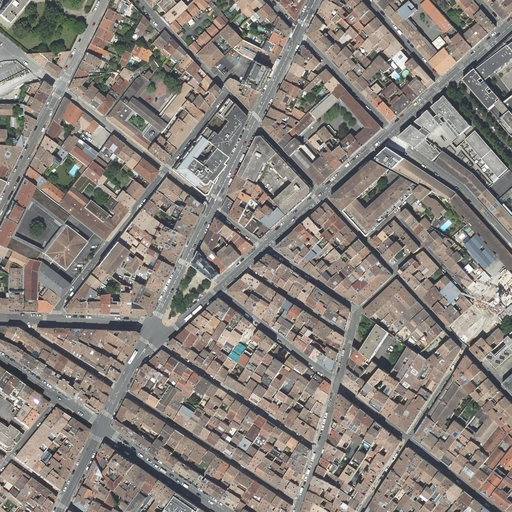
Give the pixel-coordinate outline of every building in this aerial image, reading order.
[(8,0),(0,10),(0,15),(7,22),(25,0),(8,0)] [(128,4),(130,2),(128,0),(111,0),(107,9),(121,15),(122,16),(127,6),(128,4)] [(160,0),(157,3),(166,12),(176,4),(173,0),(171,1),(169,0),(160,0)] [(161,17),(168,25),(173,20),(179,15),(184,10),(186,8),(191,3),(194,1),(194,0),(191,0),(186,5),(181,0),(179,0),(176,4),(166,12),(165,13),(161,17)] [(173,20),(168,25),(175,33),(180,28),(186,22),(186,23),(191,18),(193,15),(193,16),(199,11),(202,9),(203,10),(208,5),(207,4),(203,0),(194,0),(194,1),(196,2),(193,5),(191,3),(186,8),(188,10),(186,12),(184,10),(179,15),(180,17),(175,22),(173,20)] [(237,0),(236,2),(235,2),(242,10),(252,0),(237,0)] [(265,3),(261,0),(252,0),(242,10),(249,17),(253,14),(255,12),(265,3)] [(302,5),(304,0),(278,0),(277,2),(283,8),(294,20),(298,12),(302,5)] [(340,11),(342,8),(337,5),(327,0),(325,0),(321,10),(330,19),(332,20),(333,21),(337,24),(339,21),(344,26),(347,23),(345,20),(339,14),(337,12),(338,12),(335,10),(336,8),(340,11)] [(364,2),(361,0),(351,0),(349,2),(348,3),(346,4),(346,5),(345,5),(344,6),(342,8),(350,15),(352,13),(346,7),(349,4),(355,11),(364,2)] [(381,0),(378,3),(384,11),(394,2),(396,0),(381,0)] [(384,11),(391,18),(400,10),(403,7),(398,1),(399,0),(396,0),(394,2),(384,11)] [(429,0),(426,0),(427,1),(421,6),(437,25),(440,23),(445,18),(431,2),(429,0)] [(474,2),(472,0),(460,0),(458,2),(455,5),(452,7),(454,9),(456,6),(459,4),(465,11),(474,2)] [(504,20),(511,14),(499,0),(498,0),(494,3),(491,0),(490,0),(488,2),(491,6),(504,20)] [(511,0),(499,0),(511,14),(511,13),(511,0)] [(217,9),(210,1),(207,4),(208,5),(209,6),(212,9),(214,11),(217,9)] [(391,18),(430,62),(437,55),(439,54),(426,40),(417,29),(413,24),(416,22),(411,16),(418,10),(417,9),(419,7),(415,2),(413,4),(410,1),(403,7),(400,10),(391,18)] [(371,10),(364,2),(355,11),(354,11),(352,13),(350,15),(342,8),(340,11),(338,12),(337,12),(339,14),(345,20),(347,23),(352,27),(359,21),(361,19),(371,10)] [(482,11),(474,2),(465,11),(471,17),(465,22),(467,23),(472,19),(474,17),(482,11)] [(272,11),(265,3),(255,12),(253,14),(260,22),(262,20),(265,17),(272,11)] [(121,15),(107,9),(103,17),(112,22),(114,22),(117,24),(118,22),(119,20),(119,19),(121,15)] [(222,15),(217,9),(214,11),(218,16),(220,17),(222,15)] [(248,18),(249,17),(242,10),(241,11),(248,19),(248,18)] [(321,10),(318,16),(326,25),(328,27),(331,30),(332,30),(337,25),(337,24),(333,21),(332,20),(330,19),(321,10)] [(378,18),(371,10),(361,19),(359,21),(352,27),(359,35),(363,31),(364,30),(366,29),(368,27),(378,18)] [(277,16),(272,11),(265,17),(270,23),(272,21),(274,22),(269,31),(270,31),(272,31),(285,38),(290,30),(289,29),(277,16)] [(496,27),(482,11),(474,17),(475,19),(477,21),(479,24),(489,34),(496,28),(496,27)] [(149,22),(142,15),(138,23),(136,27),(140,30),(139,32),(137,34),(140,36),(143,32),(149,22)] [(194,42),(188,46),(191,50),(195,54),(198,51),(201,49),(199,47),(204,42),(206,44),(210,41),(211,39),(209,38),(212,35),(214,37),(218,33),(219,32),(217,30),(220,28),(221,30),(227,25),(226,24),(220,17),(218,16),(213,21),(214,22),(212,24),(206,30),(207,30),(204,32),(199,37),(194,42)] [(308,35),(317,44),(325,35),(321,31),(325,26),(326,27),(327,29),(326,31),(328,32),(331,30),(328,27),(326,25),(318,16),(313,26),(308,35)] [(118,25),(117,24),(114,22),(112,22),(103,17),(98,26),(112,33),(114,34),(118,26),(118,25)] [(384,25),(378,18),(368,27),(366,29),(364,30),(368,34),(366,35),(363,31),(359,35),(366,42),(371,37),(375,34),(377,31),(384,25)] [(455,29),(445,18),(440,23),(437,25),(444,33),(446,34),(443,37),(445,39),(449,44),(451,46),(450,47),(448,48),(446,50),(458,62),(465,56),(454,43),(452,40),(448,36),(451,33),(455,29)] [(479,24),(478,25),(472,30),(482,40),(489,34),(479,24)] [(219,32),(218,33),(232,48),(241,39),(227,25),(221,30),(219,32)] [(388,29),(384,25),(377,31),(375,34),(371,37),(366,42),(363,45),(358,50),(354,54),(353,56),(349,60),(340,69),(347,76),(353,70),(354,70),(356,67),(360,64),(360,63),(369,53),(373,49),(379,43),(384,39),(391,33),(388,29)] [(115,39),(117,35),(114,34),(112,33),(98,26),(94,35),(105,41),(110,43),(113,44),(114,40),(115,39)] [(352,27),(347,32),(348,33),(352,37),(354,39),(359,35),(352,27)] [(459,30),(458,31),(460,34),(462,36),(473,49),(482,40),(472,30),(471,28),(464,35),(462,32),(459,30)] [(458,31),(455,29),(451,33),(448,36),(452,40),(454,43),(465,56),(473,49),(462,36),(460,34),(458,31)] [(164,30),(160,34),(154,41),(152,43),(154,44),(155,42),(160,47),(159,49),(160,50),(161,50),(162,49),(162,48),(171,38),(164,30)] [(317,44),(326,54),(333,47),(335,45),(337,43),(338,42),(341,39),(337,36),(332,30),(331,30),(328,32),(336,41),(336,42),(335,41),(333,43),(327,37),(329,35),(327,33),(325,35),(317,44)] [(337,36),(341,39),(343,37),(346,34),(342,30),(337,36)] [(281,47),(285,38),(272,31),(270,31),(269,33),(271,33),(270,34),(269,35),(269,37),(268,38),(268,39),(267,38),(265,40),(267,41),(281,47)] [(398,40),(391,33),(384,39),(379,43),(373,49),(380,55),(382,54),(376,48),(381,44),(386,50),(398,40)] [(94,35),(90,43),(101,49),(104,42),(105,41),(94,35)] [(366,42),(359,35),(354,39),(351,43),(347,47),(344,51),(342,52),(333,61),(340,69),(349,60),(353,56),(354,54),(358,50),(363,45),(366,42)] [(178,45),(171,38),(162,48),(162,49),(161,50),(164,53),(166,51),(167,52),(166,54),(168,55),(167,57),(168,58),(170,56),(171,55),(178,45)] [(244,41),(241,39),(232,48),(242,55),(252,60),(259,63),(270,69),(276,57),(265,51),(260,49),(253,45),(244,41)] [(265,40),(263,39),(263,41),(264,41),(261,48),(260,49),(265,51),(276,57),(281,47),(267,41),(265,40)] [(347,48),(345,46),(342,49),(338,44),(342,41),(341,39),(338,42),(337,43),(335,45),(333,47),(326,54),(333,61),(342,52),(344,51),(347,48)] [(404,48),(398,40),(386,50),(385,50),(382,54),(384,56),(387,53),(392,58),(404,48)] [(200,59),(209,69),(214,65),(218,60),(223,55),(210,41),(206,44),(201,49),(198,51),(195,54),(200,59)] [(495,55),(507,44),(506,42),(481,65),(490,77),(504,66),(495,55)] [(90,43),(85,52),(99,59),(101,60),(102,59),(103,56),(106,51),(101,49),(90,43)] [(122,57),(118,64),(125,68),(132,54),(147,62),(152,53),(148,48),(146,49),(135,44),(130,53),(125,50),(122,57)] [(511,46),(511,48),(510,47),(507,44),(495,55),(504,66),(511,59),(511,97),(505,103),(511,111),(511,46)] [(185,53),(178,45),(171,55),(178,61),(185,53)] [(303,46),(299,54),(310,62),(315,56),(305,45),(303,46)] [(389,61),(387,63),(391,67),(394,69),(395,69),(396,70),(399,75),(408,67),(406,65),(414,58),(404,48),(392,58),(389,61)] [(443,75),(458,62),(446,50),(445,48),(439,54),(437,55),(430,62),(442,76),(443,76),(443,75)] [(380,55),(373,49),(369,53),(360,63),(360,64),(356,67),(354,70),(353,70),(347,76),(351,80),(354,84),(360,78),(367,71),(381,56),(380,55)] [(66,60),(70,51),(62,52),(60,57),(57,55),(56,56),(55,59),(58,61),(56,65),(61,69),(66,60)] [(51,62),(52,52),(38,53),(27,54),(26,54),(35,61),(43,67),(47,60),(51,62)] [(85,52),(81,60),(92,66),(96,68),(98,69),(99,67),(102,60),(101,60),(99,59),(85,52)] [(193,60),(185,53),(178,61),(177,63),(171,70),(170,72),(178,78),(185,70),(193,60)] [(310,62),(299,54),(295,62),(305,68),(307,65),(309,63),(310,62)] [(382,54),(380,55),(381,56),(387,63),(389,61),(384,56),(382,54)] [(315,56),(310,62),(309,63),(307,65),(305,68),(310,71),(311,69),(313,71),(321,63),(315,56)] [(360,78),(354,84),(363,92),(369,86),(373,83),(370,80),(381,68),(386,72),(389,69),(391,67),(387,63),(381,56),(367,71),(360,78)] [(163,64),(155,57),(154,58),(153,59),(157,65),(158,67),(160,65),(161,66),(163,64)] [(421,66),(414,58),(406,65),(408,67),(413,73),(415,70),(421,66)] [(157,65),(153,59),(148,62),(151,67),(151,68),(154,72),(158,67),(157,65)] [(56,78),(61,69),(56,65),(52,63),(51,62),(47,60),(43,67),(56,78)] [(81,60),(78,68),(87,72),(89,74),(93,73),(96,68),(92,66),(81,60)] [(199,68),(193,60),(185,70),(187,72),(188,73),(190,75),(191,76),(192,77),(196,72),(199,68)] [(264,81),(270,69),(259,63),(252,60),(252,61),(251,62),(241,83),(244,85),(258,92),(264,81)] [(305,68),(295,62),(290,71),(301,77),(305,68)] [(327,69),(321,63),(313,71),(312,72),(319,76),(320,76),(327,69)] [(139,72),(139,71),(136,72),(133,72),(125,68),(118,64),(118,65),(115,71),(117,72),(118,70),(121,71),(119,73),(129,82),(135,74),(139,72)] [(163,64),(161,66),(170,72),(171,70),(163,64)] [(481,65),(476,69),(485,80),(490,77),(481,65)] [(432,79),(421,66),(415,70),(413,73),(414,74),(416,77),(417,77),(425,86),(428,89),(435,82),(432,79)] [(78,68),(72,79),(87,77),(89,74),(87,72),(78,68)] [(151,74),(154,72),(151,68),(148,70),(143,75),(142,73),(140,74),(141,76),(142,76),(147,80),(151,74)] [(476,69),(476,68),(464,79),(473,91),(474,92),(490,110),(497,104),(501,100),(491,87),(490,86),(486,81),(476,69)] [(334,77),(327,69),(320,76),(319,76),(312,83),(315,86),(323,79),(327,83),(334,77)] [(312,83),(307,81),(301,77),(290,71),(285,81),(296,86),(304,90),(312,83)] [(196,72),(192,77),(188,81),(194,86),(196,84),(200,81),(202,79),(196,72)] [(319,76),(312,72),(311,75),(309,78),(307,81),(312,83),(319,76)] [(124,88),(129,82),(119,73),(116,77),(117,79),(116,81),(124,88)] [(408,80),(406,82),(409,84),(409,85),(420,96),(428,89),(425,86),(417,77),(416,77),(414,74),(413,76),(415,79),(411,83),(408,80)] [(110,89),(118,96),(124,88),(116,81),(117,79),(116,77),(114,80),(115,81),(111,87),(109,86),(109,85),(108,84),(114,77),(111,75),(104,84),(110,89)] [(214,83),(206,75),(202,79),(200,81),(204,86),(201,89),(196,84),(194,86),(193,88),(194,89),(198,94),(200,96),(202,95),(204,93),(205,92),(206,91),(214,83)] [(68,87),(80,97),(86,89),(81,85),(86,78),(90,80),(89,82),(90,83),(92,81),(95,76),(87,77),(72,79),(68,87)] [(136,78),(126,92),(132,97),(136,100),(149,82),(147,80),(142,76),(141,76),(136,78)] [(223,83),(237,99),(241,92),(237,90),(240,83),(232,79),(229,77),(227,79),(223,83)] [(341,84),(334,77),(327,83),(325,85),(329,89),(326,92),(328,94),(326,95),(327,97),(329,95),(332,93),(332,92),(341,84)] [(43,80),(42,81),(40,85),(37,84),(38,82),(32,83),(31,86),(35,88),(38,89),(49,94),(52,87),(43,80)] [(80,97),(88,103),(97,92),(98,91),(91,85),(94,83),(92,81),(90,83),(86,89),(80,97)] [(305,91),(304,90),(296,86),(285,81),(281,90),(294,96),(299,99),(301,100),(303,95),(306,96),(307,95),(308,92),(305,91)] [(162,111),(157,117),(136,100),(132,97),(126,92),(106,117),(147,150),(152,143),(153,142),(155,139),(158,135),(159,134),(161,132),(167,124),(170,120),(171,118),(178,109),(180,107),(186,100),(186,99),(183,97),(191,87),(186,84),(185,83),(184,83),(177,92),(179,94),(164,113),(162,111)] [(221,90),(214,83),(206,91),(208,93),(209,92),(215,98),(221,91),(221,90)] [(309,92),(315,86),(312,83),(304,90),(305,91),(308,92),(309,92)] [(391,103),(394,106),(391,108),(398,116),(405,109),(413,102),(402,91),(399,89),(393,83),(388,88),(386,89),(384,91),(385,91),(382,93),(391,103)] [(348,92),(341,84),(332,92),(332,93),(329,95),(327,97),(318,105),(316,107),(314,109),(311,112),(313,115),(317,119),(318,120),(339,101),(339,100),(341,98),(348,92)] [(379,96),(382,93),(385,91),(384,91),(378,84),(372,89),(375,91),(368,98),(372,103),(380,97),(379,96)] [(413,102),(420,96),(409,85),(409,84),(403,90),(400,88),(399,89),(402,91),(413,102)] [(253,102),(258,92),(244,85),(241,92),(237,99),(248,111),(249,111),(253,102)] [(369,86),(363,92),(368,98),(375,91),(372,89),(369,86)] [(44,103),(49,94),(38,89),(33,98),(44,103)] [(104,97),(95,109),(103,115),(115,100),(118,96),(110,89),(109,91),(107,94),(106,95),(104,97)] [(294,108),(299,99),(294,96),(281,90),(276,99),(287,104),(289,105),(294,108)] [(208,93),(206,91),(205,92),(204,93),(206,96),(204,97),(202,95),(200,96),(202,99),(209,106),(215,98),(209,92),(208,93)] [(30,96),(23,92),(22,92),(18,104),(22,104),(24,105),(25,106),(32,109),(39,113),(44,103),(33,98),(31,96),(30,96)] [(88,103),(95,109),(104,97),(106,95),(104,94),(103,96),(97,92),(88,103)] [(177,92),(162,111),(164,113),(179,94),(177,92)] [(383,129),(348,92),(341,98),(363,124),(363,125),(366,128),(368,131),(357,140),(363,147),(373,138),(383,129)] [(191,93),(186,99),(186,100),(190,103),(203,114),(209,106),(202,99),(200,96),(198,94),(194,98),(191,93)] [(391,122),(398,116),(391,108),(394,106),(391,103),(382,93),(379,96),(380,97),(385,102),(377,108),(391,122)] [(433,161),(443,151),(427,140),(428,138),(440,128),(448,120),(452,125),(461,136),(470,127),(472,126),(455,107),(445,96),(443,98),(434,106),(424,115),(412,125),(400,137),(416,149),(433,161)] [(58,108),(52,119),(59,124),(61,118),(70,101),(64,97),(63,97),(58,108)] [(372,103),(377,108),(385,102),(380,97),(372,103)] [(227,98),(199,134),(207,140),(211,143),(214,145),(215,147),(217,148),(227,156),(246,117),(244,116),(227,98)] [(363,124),(341,98),(339,100),(339,101),(364,130),(355,138),(357,140),(368,131),(366,128),(363,125),(363,124)] [(300,122),(308,115),(295,108),(292,113),(289,111),(285,109),(287,104),(276,99),(272,108),(283,113),(286,115),(287,115),(290,117),(300,122)] [(316,107),(318,105),(310,99),(306,102),(308,103),(316,107)] [(197,121),(203,114),(190,103),(186,100),(180,107),(183,110),(195,119),(197,121)] [(505,103),(501,100),(497,104),(506,115),(511,111),(505,103)] [(70,101),(61,118),(75,127),(75,126),(82,111),(70,101)] [(11,104),(0,103),(0,113),(11,114),(11,104)] [(316,107),(308,103),(304,112),(308,115),(311,112),(314,109),(316,107)] [(36,120),(39,113),(32,109),(25,106),(24,105),(23,113),(36,120)] [(186,135),(197,121),(195,119),(183,110),(180,107),(178,109),(171,118),(170,120),(167,124),(161,132),(159,134),(158,135),(165,140),(165,141),(166,141),(167,142),(174,148),(176,149),(186,135)] [(289,127),(294,129),(300,122),(290,117),(287,115),(286,115),(283,113),(272,108),(267,117),(278,122),(281,124),(283,124),(285,125),(287,126),(289,127)] [(74,128),(71,133),(73,134),(73,135),(80,126),(85,130),(86,129),(93,119),(82,111),(75,126),(75,127),(74,128)] [(500,121),(511,135),(511,111),(506,115),(500,121)] [(313,115),(311,112),(308,115),(300,122),(294,129),(293,130),(297,134),(296,135),(293,133),(291,135),(289,133),(288,135),(279,143),(285,150),(297,138),(299,137),(307,129),(317,119),(313,115)] [(31,129),(36,120),(23,113),(23,114),(23,125),(31,129)] [(263,126),(271,135),(281,127),(283,124),(281,124),(278,122),(267,117),(263,126)] [(321,117),(318,120),(325,127),(326,128),(329,125),(321,117)] [(52,119),(44,135),(56,144),(60,147),(68,152),(76,141),(78,139),(73,135),(73,134),(71,133),(70,133),(69,135),(63,143),(56,138),(64,128),(59,124),(52,119)] [(98,124),(93,119),(86,129),(88,130),(91,133),(95,128),(98,124)] [(317,133),(325,127),(318,120),(317,119),(307,129),(299,137),(297,138),(285,150),(291,157),(300,149),(301,147),(304,145),(309,141),(317,133)] [(271,135),(279,143),(288,135),(289,133),(293,130),(294,129),(289,127),(287,126),(285,125),(283,124),(281,127),(271,135)] [(23,146),(27,137),(31,129),(23,125),(23,127),(20,134),(17,140),(13,140),(12,145),(23,146)] [(352,157),(363,147),(357,140),(355,138),(352,134),(345,140),(340,134),(339,135),(336,132),(335,132),(329,125),(326,128),(333,135),(334,137),(335,138),(339,143),(340,144),(342,146),(352,157)] [(328,139),(333,135),(326,128),(325,127),(317,133),(325,142),(328,139)] [(507,170),(509,169),(476,131),(475,132),(507,170)] [(467,139),(500,177),(507,170),(475,132),(467,139)] [(339,169),(344,164),(334,152),(332,150),(327,145),(325,142),(317,133),(309,141),(314,147),(317,150),(320,154),(321,154),(323,157),(325,159),(336,171),(339,169)] [(207,140),(199,134),(194,140),(186,150),(172,169),(180,176),(186,181),(205,196),(207,195),(213,183),(209,180),(214,175),(213,174),(220,165),(227,156),(217,148),(215,147),(211,151),(207,157),(202,154),(206,149),(211,143),(207,140)] [(44,135),(39,145),(49,153),(56,144),(44,135)] [(124,144),(112,135),(105,143),(104,145),(104,146),(101,150),(112,159),(115,155),(116,155),(124,144)] [(170,156),(176,149),(174,148),(167,142),(164,145),(162,144),(165,140),(158,135),(155,139),(153,142),(155,143),(162,149),(170,156)] [(272,159),(277,151),(269,142),(263,136),(258,137),(239,175),(249,181),(250,178),(257,182),(266,163),(268,164),(272,160),(272,159)] [(500,177),(467,139),(466,140),(499,178),(500,177)] [(76,141),(68,152),(84,164),(87,167),(82,173),(88,177),(90,178),(94,182),(96,180),(101,173),(104,170),(92,161),(96,156),(98,153),(83,142),(81,145),(76,141)] [(155,143),(153,142),(152,143),(147,150),(155,157),(162,149),(155,143)] [(344,164),(352,157),(342,146),(340,144),(339,143),(337,145),(340,147),(337,150),(334,147),(330,142),(327,145),(332,150),(334,152),(344,164)] [(0,162),(11,169),(17,157),(23,146),(12,145),(5,145),(0,144),(0,162)] [(134,152),(124,144),(116,155),(125,163),(134,152)] [(39,145),(34,156),(43,163),(47,166),(48,167),(49,167),(53,161),(58,165),(61,162),(60,161),(49,153),(39,145)] [(447,200),(449,203),(457,193),(455,191),(388,147),(375,159),(421,185),(428,189),(433,192),(447,200)] [(165,163),(170,156),(162,149),(155,157),(164,163),(165,163)] [(328,179),(336,171),(323,157),(315,165),(305,155),(300,149),(291,157),(297,163),(319,186),(320,186),(328,179)] [(312,188),(277,151),(272,159),(278,165),(275,168),(286,179),(289,177),(294,183),(274,201),(275,202),(277,204),(280,208),(287,215),(312,192),(312,188)] [(141,157),(134,152),(125,163),(123,165),(120,169),(127,175),(130,170),(141,157)] [(464,184),(478,199),(478,198),(488,189),(487,188),(474,174),(444,152),(436,163),(464,184)] [(34,156),(29,167),(39,175),(41,176),(48,167),(47,166),(43,163),(34,156)] [(108,165),(96,156),(92,161),(104,170),(105,168),(107,166),(108,165)] [(209,180),(213,183),(214,181),(221,167),(227,156),(220,165),(213,174),(214,175),(209,180)] [(133,180),(145,189),(158,171),(141,157),(130,170),(127,175),(133,180)] [(352,180),(333,197),(331,198),(331,199),(343,212),(347,209),(369,233),(379,224),(376,221),(400,199),(403,202),(413,192),(419,187),(373,161),(352,180)] [(0,178),(5,181),(11,169),(0,162),(0,178)] [(78,172),(81,174),(82,173),(87,167),(84,164),(78,172)] [(39,189),(58,204),(65,195),(46,180),(41,176),(39,175),(29,167),(23,177),(35,186),(39,189)] [(82,173),(66,193),(102,222),(106,217),(107,216),(77,191),(88,177),(82,173)] [(101,173),(96,180),(98,181),(101,184),(106,178),(101,173)] [(239,175),(234,184),(229,194),(238,201),(243,192),(249,181),(239,175)] [(15,252),(28,258),(36,260),(42,253),(10,237),(16,224),(25,207),(30,197),(64,223),(71,214),(35,186),(23,177),(12,200),(3,217),(3,218),(0,224),(0,244),(5,247),(7,248),(9,249),(15,252)] [(162,195),(164,197),(174,184),(166,177),(156,190),(162,195)] [(124,192),(135,201),(145,189),(133,180),(124,192)] [(98,181),(96,184),(111,196),(115,198),(117,196),(101,184),(98,181)] [(259,186),(249,181),(243,192),(238,201),(237,204),(230,216),(240,223),(247,209),(250,203),(253,197),(259,186)] [(177,197),(182,190),(174,184),(164,197),(172,203),(177,197)] [(263,190),(259,185),(259,186),(253,197),(250,203),(247,209),(240,223),(245,227),(252,218),(255,215),(262,206),(264,203),(265,203),(270,197),(263,190)] [(428,189),(421,185),(419,187),(413,192),(418,198),(419,198),(422,201),(436,216),(431,226),(434,228),(445,218),(443,216),(443,215),(441,213),(446,209),(437,200),(431,199),(428,196),(433,192),(428,189)] [(511,186),(497,200),(501,205),(511,195),(511,186)] [(118,201),(129,209),(135,201),(124,192),(122,190),(120,189),(119,190),(120,192),(117,196),(115,198),(118,201)] [(488,189),(478,198),(511,236),(511,216),(502,206),(501,205),(497,200),(488,189)] [(173,208),(174,204),(172,203),(164,197),(162,195),(156,190),(148,199),(154,204),(158,207),(164,212),(166,214),(169,215),(173,208)] [(172,203),(174,204),(179,206),(181,208),(182,208),(197,216),(202,206),(202,205),(188,194),(182,190),(177,197),(172,203)] [(58,204),(59,205),(71,214),(104,241),(113,230),(106,225),(102,222),(66,193),(65,195),(58,204)] [(457,193),(449,203),(453,206),(471,227),(478,235),(497,256),(499,258),(508,249),(481,219),(457,193)] [(111,211),(118,201),(115,198),(111,196),(104,205),(111,211)] [(10,237),(42,253),(44,254),(66,226),(64,223),(30,197),(10,237)] [(222,209),(230,216),(237,204),(228,197),(222,209)] [(263,221),(273,209),(277,204),(275,202),(274,201),(270,197),(265,203),(264,203),(265,205),(266,204),(268,205),(265,208),(262,206),(255,215),(263,221)] [(148,199),(141,209),(151,217),(158,207),(154,204),(148,199)] [(121,219),(129,209),(118,201),(111,211),(121,219)] [(327,222),(335,212),(327,203),(326,203),(322,207),(327,213),(323,217),(327,222)] [(191,227),(197,216),(182,208),(181,208),(179,206),(174,204),(173,208),(169,215),(176,219),(191,227)] [(511,212),(504,204),(502,206),(504,208),(511,216),(511,212)] [(327,213),(322,207),(317,211),(323,217),(327,213)] [(273,229),(287,215),(280,208),(276,212),(273,209),(263,221),(273,229)] [(134,217),(131,221),(142,230),(152,237),(153,234),(155,230),(157,226),(159,222),(157,221),(152,217),(151,217),(141,209),(138,213),(134,217)] [(413,215),(407,209),(400,214),(400,215),(406,221),(413,215)] [(324,225),(327,222),(323,217),(317,211),(310,217),(315,223),(318,226),(321,229),(323,227),(324,225)] [(340,218),(335,212),(327,222),(324,225),(327,227),(325,229),(326,231),(328,229),(340,218)] [(421,223),(413,215),(406,221),(414,230),(421,223)] [(106,225),(113,230),(116,226),(117,224),(111,220),(111,218),(109,218),(106,217),(102,222),(106,225)] [(315,223),(310,217),(303,224),(311,233),(314,237),(315,236),(317,234),(319,231),(321,229),(318,226),(315,223)] [(219,233),(226,225),(218,218),(217,218),(212,228),(219,233)] [(252,218),(245,227),(253,234),(260,225),(252,218)] [(324,237),(329,242),(347,225),(340,218),(328,229),(326,231),(322,235),(324,237)] [(189,232),(191,227),(176,219),(171,229),(186,237),(189,232)] [(395,232),(401,226),(395,220),(394,220),(389,225),(384,231),(389,237),(395,231),(395,232)] [(166,277),(172,266),(156,258),(144,253),(147,247),(148,244),(150,241),(151,238),(152,237),(142,230),(131,221),(116,241),(128,250),(133,255),(141,261),(139,264),(166,277)] [(163,247),(178,254),(182,246),(186,237),(171,229),(163,225),(159,222),(157,226),(155,230),(153,234),(152,237),(151,238),(150,241),(155,243),(163,247)] [(261,223),(255,231),(262,237),(269,229),(261,223)] [(419,235),(426,229),(421,223),(414,230),(419,235)] [(311,233),(303,224),(295,230),(299,234),(304,239),(308,244),(310,242),(313,239),(314,237),(311,233)] [(228,239),(234,231),(226,225),(219,233),(223,235),(228,239)] [(345,241),(354,232),(347,225),(329,242),(330,243),(331,244),(336,249),(338,247),(333,242),(338,238),(339,237),(341,241),(340,242),(341,244),(345,241)] [(66,226),(44,254),(65,270),(87,242),(66,226)] [(401,238),(406,233),(401,226),(395,232),(401,238)] [(435,231),(436,230),(434,228),(431,226),(428,231),(426,229),(419,235),(424,241),(431,235),(435,231)] [(212,228),(205,241),(212,249),(213,250),(220,244),(218,244),(222,236),(223,235),(219,233),(212,228)] [(307,246),(308,244),(304,239),(299,234),(295,230),(288,237),(292,241),(295,245),(297,243),(299,244),(300,245),(298,247),(299,249),(302,252),(307,246)] [(231,245),(242,256),(253,246),(241,236),(234,231),(228,239),(226,241),(229,244),(230,243),(231,245)] [(377,248),(383,255),(395,244),(390,238),(392,236),(397,242),(397,241),(401,238),(395,232),(395,231),(389,237),(383,242),(377,248)] [(383,242),(389,237),(384,231),(378,236),(383,242)] [(440,236),(435,231),(431,235),(424,241),(429,246),(440,236)] [(351,248),(360,239),(354,232),(345,241),(351,248)] [(401,238),(407,244),(412,239),(406,233),(401,238)] [(370,241),(377,248),(383,242),(378,236),(377,235),(370,241)] [(497,256),(478,235),(466,246),(485,267),(497,256)] [(302,252),(294,261),(299,265),(317,245),(320,241),(315,236),(314,237),(313,239),(310,242),(313,246),(310,249),(307,246),(302,252)] [(447,240),(448,239),(446,238),(445,238),(444,240),(441,236),(440,236),(429,246),(434,252),(447,240)] [(294,261),(302,252),(299,249),(298,247),(296,245),(295,245),(292,241),(288,237),(276,248),(276,249),(294,261)] [(404,248),(407,245),(407,244),(401,238),(397,241),(397,242),(395,244),(383,255),(389,262),(404,248)] [(367,246),(360,239),(351,248),(343,255),(342,256),(336,249),(331,244),(330,243),(323,250),(314,260),(305,269),(311,273),(317,277),(324,281),(327,284),(339,273),(341,270),(349,263),(352,260),(367,246)] [(407,244),(407,245),(414,253),(420,248),(412,239),(407,244)] [(450,248),(453,246),(450,243),(447,240),(434,252),(440,258),(450,248)] [(137,263),(139,264),(141,261),(133,255),(131,258),(125,254),(128,250),(116,241),(97,266),(107,273),(109,275),(122,258),(125,261),(121,267),(131,273),(137,263)] [(218,256),(217,255),(213,250),(212,249),(205,241),(200,251),(210,263),(221,275),(229,268),(218,256)] [(0,244),(0,256),(2,257),(4,258),(8,260),(10,261),(12,262),(22,267),(28,258),(15,252),(9,249),(7,248),(5,247),(0,244)] [(235,262),(242,256),(231,245),(228,248),(227,246),(224,248),(223,249),(235,262)] [(299,265),(305,269),(314,260),(323,250),(317,245),(299,265)] [(373,254),(367,246),(352,260),(349,263),(353,268),(355,270),(362,264),(366,260),(373,254)] [(156,258),(172,266),(178,254),(163,247),(159,254),(147,247),(144,253),(156,258)] [(456,253),(454,251),(450,248),(440,258),(445,263),(456,253)] [(218,256),(229,268),(235,262),(223,249),(217,255),(218,256)] [(511,254),(508,249),(499,258),(507,267),(511,262),(511,254)] [(210,263),(200,251),(194,265),(214,281),(221,275),(210,263)] [(428,279),(439,268),(432,260),(424,252),(423,251),(420,253),(414,258),(410,261),(413,265),(414,264),(417,268),(418,269),(421,271),(425,276),(428,279)] [(458,263),(463,258),(463,257),(458,251),(456,253),(445,263),(451,269),(458,263)] [(270,268),(269,269),(273,271),(275,268),(277,269),(274,272),(276,274),(283,264),(276,259),(269,254),(268,255),(261,261),(270,268)] [(377,258),(373,254),(366,260),(362,264),(355,270),(362,278),(363,276),(367,273),(362,268),(364,266),(368,270),(366,271),(368,272),(369,271),(380,261),(377,258)] [(22,299),(22,311),(36,311),(36,300),(37,299),(37,294),(37,280),(38,272),(41,261),(40,261),(36,260),(28,258),(22,267),(22,294),(22,299)] [(8,260),(2,271),(8,274),(8,268),(12,262),(10,261),(8,260)] [(45,300),(53,306),(60,298),(70,284),(41,261),(38,272),(37,280),(37,294),(38,294),(42,298),(44,299),(45,300)] [(265,275),(269,269),(270,268),(261,261),(254,268),(265,275)] [(367,273),(363,276),(370,283),(374,280),(386,268),(380,261),(369,271),(368,272),(367,273)] [(8,298),(8,311),(22,311),(22,299),(22,294),(22,267),(12,262),(8,268),(8,274),(8,277),(8,292),(8,293),(8,298)] [(166,277),(139,264),(137,263),(131,273),(129,277),(123,276),(121,284),(131,287),(133,281),(158,293),(166,277)] [(353,268),(349,263),(341,270),(339,273),(327,284),(335,289),(345,280),(348,278),(355,270),(353,268)] [(451,269),(456,275),(463,269),(458,263),(451,269)] [(283,264),(276,274),(282,278),(289,268),(283,264)] [(402,275),(409,283),(415,276),(419,273),(421,271),(418,269),(417,268),(414,264),(413,265),(402,275)] [(107,273),(97,266),(90,274),(100,282),(103,284),(104,285),(106,284),(102,280),(107,273)] [(469,269),(466,266),(463,269),(456,275),(462,281),(469,275),(466,272),(469,269)] [(289,268),(282,278),(283,279),(284,277),(287,279),(286,280),(288,282),(290,278),(295,272),(289,268)] [(386,268),(374,280),(380,287),(385,283),(393,275),(386,268)] [(273,271),(269,269),(265,275),(272,280),(276,274),(274,272),(273,271)] [(362,278),(355,270),(348,278),(345,280),(335,289),(344,295),(359,280),(362,278)] [(409,283),(415,290),(422,284),(424,282),(422,279),(425,276),(421,271),(419,273),(415,276),(409,283)] [(295,272),(290,278),(297,283),(301,276),(295,272)] [(257,289),(262,282),(248,273),(242,279),(252,285),(257,289)] [(100,282),(90,274),(83,283),(93,290),(99,294),(99,295),(98,300),(98,314),(108,314),(108,297),(109,294),(109,289),(106,287),(100,291),(95,287),(98,284),(101,286),(103,284),(100,282)] [(282,278),(276,274),(272,280),(278,284),(282,278)] [(428,303),(433,309),(445,297),(440,292),(440,291),(442,290),(451,281),(446,275),(437,284),(435,286),(422,297),(428,303)] [(462,281),(467,287),(474,281),(472,278),(469,275),(462,281)] [(297,283),(290,292),(299,298),(303,291),(305,288),(310,282),(301,276),(297,283)] [(363,276),(362,278),(359,280),(344,295),(352,300),(361,292),(367,286),(370,283),(363,276)] [(283,279),(282,278),(278,284),(284,288),(288,282),(286,280),(283,279)] [(288,282),(284,288),(290,292),(297,283),(290,278),(288,282)] [(254,294),(257,289),(252,285),(242,279),(228,292),(246,306),(252,297),(254,294)] [(415,290),(422,297),(435,286),(428,279),(424,282),(422,284),(415,290)] [(363,311),(363,313),(370,318),(378,324),(379,324),(387,330),(389,328),(418,302),(411,294),(404,287),(398,280),(397,280),(363,311)] [(374,280),(370,283),(367,286),(374,293),(377,290),(380,287),(374,280)] [(131,287),(129,292),(129,315),(147,316),(150,310),(158,293),(133,281),(131,287)] [(433,309),(440,316),(449,307),(452,305),(453,306),(457,302),(455,299),(459,296),(462,293),(457,287),(451,281),(442,290),(440,291),(440,292),(445,297),(433,309)] [(265,296),(270,288),(262,282),(257,289),(254,294),(252,297),(246,306),(254,312),(262,300),(265,296)] [(303,291),(299,298),(307,304),(312,297),(318,287),(310,282),(305,288),(303,291)] [(93,290),(83,283),(63,308),(65,312),(85,313),(86,300),(94,297),(99,294),(93,290)] [(118,314),(129,315),(129,292),(131,287),(121,284),(119,284),(119,301),(118,314)] [(374,293),(367,286),(361,292),(367,299),(374,293)] [(318,287),(312,297),(320,302),(321,301),(317,299),(318,297),(321,300),(326,293),(318,287)] [(274,301),(279,293),(270,288),(265,296),(274,301)] [(0,310),(8,311),(8,298),(8,293),(8,292),(6,292),(6,298),(2,297),(1,297),(0,297),(0,310)] [(361,292),(352,300),(359,305),(360,305),(360,306),(360,305),(361,305),(367,299),(361,292)] [(283,305),(287,299),(279,293),(274,301),(262,319),(270,325),(277,314),(282,307),(283,305)] [(321,300),(321,301),(329,307),(335,299),(326,293),(321,300)] [(449,327),(473,305),(462,293),(459,296),(461,298),(457,302),(453,306),(452,305),(449,307),(440,316),(449,327)] [(36,300),(36,311),(49,312),(53,306),(45,300),(44,299),(42,298),(38,294),(37,294),(37,299),(36,300)] [(85,313),(98,314),(98,300),(99,295),(99,294),(94,297),(93,300),(86,300),(85,313)] [(254,312),(262,319),(274,301),(265,296),(262,300),(254,312)] [(118,314),(119,301),(110,300),(111,297),(108,297),(108,314),(118,314)] [(320,302),(312,297),(307,304),(315,309),(320,302)] [(204,330),(207,332),(213,336),(220,327),(223,322),(224,320),(225,319),(232,307),(220,298),(209,309),(207,310),(214,316),(211,321),(207,327),(205,329),(204,330)] [(288,316),(296,305),(287,299),(283,305),(282,307),(277,314),(282,317),(286,319),(288,316)] [(335,299),(329,307),(335,311),(337,313),(340,309),(339,309),(342,303),(335,299)] [(321,301),(320,302),(315,309),(324,315),(329,307),(321,301)] [(425,309),(418,302),(389,328),(387,330),(389,332),(395,336),(397,334),(398,334),(425,309)] [(342,311),(341,315),(342,316),(349,320),(351,312),(350,309),(342,303),(339,309),(340,309),(342,311)] [(299,318),(304,310),(296,305),(288,316),(286,319),(285,320),(294,326),(295,324),(298,319),(299,318)] [(218,342),(219,341),(229,326),(231,323),(238,312),(232,307),(225,319),(230,322),(228,325),(223,322),(220,327),(213,336),(212,338),(218,342)] [(329,307),(324,315),(337,324),(342,316),(341,315),(337,313),(335,311),(329,307)] [(431,316),(425,309),(398,334),(397,334),(395,336),(400,340),(403,342),(406,340),(419,328),(431,316)] [(207,310),(202,315),(211,321),(214,316),(207,310)] [(306,322),(308,323),(313,316),(304,310),(299,318),(298,319),(295,324),(302,328),(306,322)] [(219,341),(225,345),(230,338),(234,331),(235,330),(237,328),(244,317),(238,312),(231,323),(229,326),(219,341)] [(270,325),(274,328),(282,317),(277,314),(270,325)] [(202,315),(196,320),(207,327),(211,321),(202,315)] [(313,331),(320,321),(313,316),(308,323),(306,327),(313,331)] [(342,316),(337,324),(341,326),(346,329),(349,320),(342,316)] [(438,323),(431,316),(419,328),(406,340),(403,342),(409,347),(411,348),(426,335),(429,332),(431,330),(438,323)] [(221,351),(229,356),(236,346),(238,343),(243,336),(245,333),(253,324),(244,317),(237,328),(235,330),(234,331),(230,338),(225,345),(221,351)] [(278,331),(285,320),(286,319),(282,317),(274,328),(278,331)] [(196,320),(192,324),(201,329),(201,330),(204,331),(204,330),(205,329),(207,327),(196,320)] [(278,331),(286,338),(291,330),(292,329),(293,327),(294,326),(285,320),(278,331)] [(313,333),(319,337),(327,325),(320,321),(313,331),(313,333)] [(445,330),(438,323),(431,330),(429,332),(428,333),(428,334),(429,334),(429,335),(430,335),(428,337),(426,335),(411,348),(419,354),(433,342),(445,330)] [(209,343),(212,338),(213,336),(207,332),(204,337),(201,335),(204,331),(201,330),(201,329),(192,324),(187,328),(197,335),(199,336),(200,337),(209,343)] [(235,360),(238,362),(244,353),(245,351),(246,350),(247,349),(252,341),(261,330),(253,324),(245,333),(243,336),(238,343),(236,346),(229,356),(235,360)] [(360,352),(371,360),(373,357),(389,332),(387,330),(379,324),(378,324),(364,346),(363,347),(361,350),(360,352)] [(319,337),(326,341),(329,337),(333,330),(327,325),(319,337)] [(10,340),(17,326),(7,326),(2,340),(6,341),(7,338),(9,339),(7,342),(8,343),(10,340)] [(18,339),(23,331),(17,326),(10,340),(8,343),(10,343),(11,340),(15,343),(18,339)] [(52,335),(53,327),(37,327),(36,330),(51,340),(52,335)] [(70,328),(53,327),(52,335),(56,336),(56,338),(57,338),(58,336),(64,338),(65,338),(70,328)] [(311,344),(314,340),(310,337),(312,334),(313,333),(313,331),(306,327),(302,332),(300,335),(299,336),(294,344),(304,352),(310,344),(311,344)] [(82,329),(70,328),(65,338),(70,341),(71,338),(76,341),(76,340),(77,337),(82,329)] [(201,355),(205,349),(209,343),(200,337),(199,336),(197,335),(187,328),(176,339),(184,344),(191,349),(193,350),(201,355)] [(476,355),(481,361),(486,357),(494,349),(491,346),(495,342),(498,346),(508,337),(499,328),(486,341),(488,343),(484,348),(486,350),(484,352),(482,350),(476,355)] [(86,345),(87,343),(88,341),(94,329),(82,329),(77,337),(76,340),(76,341),(74,343),(70,352),(79,358),(86,345)] [(106,329),(94,329),(88,341),(87,343),(89,344),(90,342),(95,345),(99,338),(102,340),(107,331),(106,330),(106,329)] [(125,330),(106,329),(106,330),(107,331),(124,342),(132,347),(139,333),(134,330),(125,330)] [(238,362),(246,368),(250,363),(251,360),(252,359),(254,356),(259,349),(260,348),(261,346),(268,336),(261,330),(252,341),(247,349),(246,350),(245,351),(244,353),(238,362)] [(286,338),(294,344),(299,336),(291,330),(286,338)] [(329,337),(342,345),(344,337),(333,330),(329,337)] [(18,348),(22,350),(23,348),(31,336),(23,331),(18,339),(15,343),(14,345),(18,348)] [(124,342),(107,331),(102,340),(105,342),(107,340),(117,346),(116,349),(119,351),(127,356),(132,347),(124,342)] [(494,349),(486,357),(497,368),(511,354),(511,332),(508,337),(498,346),(494,349)] [(56,336),(52,335),(51,340),(60,346),(62,341),(57,338),(56,338),(56,336)] [(22,350),(23,350),(25,352),(29,354),(32,350),(38,340),(31,336),(23,348),(22,350)] [(255,373),(256,372),(258,368),(260,366),(262,363),(264,360),(267,355),(268,353),(269,352),(277,342),(268,336),(261,346),(260,348),(259,349),(254,356),(252,359),(251,360),(257,364),(255,366),(250,363),(246,368),(247,368),(255,373)] [(324,344),(339,353),(342,345),(329,337),(326,341),(324,344)] [(470,349),(476,355),(482,350),(479,347),(480,346),(483,349),(484,348),(488,343),(486,341),(483,337),(470,349)] [(0,348),(16,360),(23,350),(22,350),(18,348),(14,345),(10,343),(8,343),(7,342),(6,341),(2,340),(0,338),(0,348)] [(62,341),(60,346),(70,352),(74,343),(70,341),(65,338),(64,338),(62,341)] [(93,349),(86,363),(94,367),(101,353),(102,349),(110,353),(113,347),(105,342),(102,340),(99,338),(95,345),(94,347),(93,349)] [(428,360),(428,361),(436,366),(459,345),(455,342),(452,338),(438,350),(434,354),(428,360)] [(179,352),(184,344),(176,339),(169,344),(169,345),(179,352)] [(34,358),(36,359),(36,357),(39,354),(44,344),(38,340),(32,350),(29,354),(34,358)] [(323,353),(324,353),(325,350),(326,349),(324,347),(323,347),(322,346),(316,342),(315,341),(314,340),(311,344),(313,345),(317,348),(311,357),(317,362),(319,359),(323,353)] [(217,356),(221,351),(225,345),(219,341),(218,342),(217,344),(212,351),(211,353),(207,360),(202,367),(208,371),(215,360),(217,356)] [(209,349),(212,351),(217,344),(214,341),(209,349)] [(269,352),(268,353),(275,357),(283,347),(277,342),(269,352)] [(86,345),(79,358),(86,363),(93,349),(88,346),(89,344),(87,343),(86,345)] [(42,363),(43,364),(44,363),(51,349),(44,344),(39,354),(36,357),(36,359),(37,360),(42,363)] [(179,352),(188,358),(193,350),(191,349),(184,344),(179,352)] [(304,352),(311,357),(317,348),(313,345),(311,344),(310,344),(304,352)] [(325,350),(324,353),(327,355),(337,362),(339,353),(324,344),(322,346),(323,347),(324,347),(326,349),(325,350)] [(459,345),(436,366),(446,374),(452,365),(457,356),(462,349),(459,345)] [(123,365),(127,356),(119,351),(116,349),(113,347),(110,353),(109,356),(111,357),(113,354),(114,355),(112,358),(113,359),(114,359),(115,360),(123,365)] [(366,368),(367,369),(369,367),(373,361),(371,360),(360,352),(354,347),(351,357),(358,363),(360,364),(366,368)] [(395,368),(391,374),(390,376),(386,381),(385,383),(383,386),(382,388),(381,390),(371,405),(381,413),(400,383),(402,381),(419,354),(411,348),(409,347),(395,368)] [(51,349),(44,363),(51,368),(52,367),(59,353),(51,349)] [(101,353),(94,367),(101,372),(108,357),(109,356),(110,353),(102,349),(101,353)] [(200,356),(207,360),(211,353),(205,349),(201,355),(200,356)] [(277,358),(277,359),(283,363),(290,354),(284,349),(277,358)] [(16,360),(31,370),(37,360),(36,359),(34,358),(29,354),(25,352),(23,350),(16,360)] [(162,350),(156,356),(163,361),(162,362),(167,366),(173,357),(163,350),(162,350)] [(188,358),(196,363),(200,356),(201,355),(193,350),(188,358)] [(229,356),(221,351),(217,356),(226,362),(228,358),(229,356)] [(67,359),(59,353),(52,367),(51,368),(51,370),(54,372),(56,373),(59,374),(60,373),(61,371),(67,359)] [(258,368),(256,372),(264,377),(266,375),(268,372),(270,368),(272,365),(277,359),(277,358),(275,357),(268,353),(267,355),(264,360),(262,363),(260,366),(258,368)] [(327,355),(324,353),(323,353),(319,359),(317,362),(333,374),(334,372),(337,362),(327,355)] [(419,354),(402,381),(411,388),(428,361),(428,360),(419,354)] [(511,354),(497,368),(499,370),(511,357),(511,354)] [(272,384),(280,390),(289,377),(292,373),(293,370),(300,361),(292,355),(285,364),(283,367),(280,372),(276,378),(272,384)] [(464,375),(476,364),(468,355),(467,355),(456,372),(454,375),(458,380),(462,377),(464,375)] [(119,372),(123,365),(115,360),(114,359),(113,359),(112,358),(111,357),(109,356),(108,357),(101,372),(104,374),(107,368),(105,366),(106,364),(108,365),(109,366),(119,372)] [(156,356),(148,364),(157,370),(163,374),(168,368),(167,367),(161,364),(161,363),(162,362),(163,361),(156,356)] [(196,363),(202,367),(207,360),(200,356),(196,363)] [(235,360),(229,356),(228,358),(226,362),(224,364),(233,370),(238,362),(235,360)] [(167,367),(168,368),(169,369),(174,372),(181,362),(173,357),(167,366),(167,367)] [(348,368),(361,378),(367,369),(366,368),(364,371),(359,367),(357,366),(358,363),(351,357),(348,368)] [(60,373),(59,374),(58,376),(61,377),(67,381),(68,378),(75,364),(67,359),(61,371),(60,373)] [(270,387),(272,384),(276,378),(280,372),(283,367),(285,364),(283,363),(277,359),(272,365),(270,368),(268,372),(266,375),(264,377),(262,381),(270,387)] [(31,370),(38,374),(43,364),(42,363),(37,360),(31,370)] [(208,371),(216,377),(223,367),(224,365),(215,360),(208,371)] [(280,390),(289,396),(297,383),(302,376),(308,367),(300,361),(293,370),(292,373),(289,377),(280,390)] [(381,368),(373,361),(369,367),(376,374),(381,368)] [(410,389),(409,389),(418,394),(422,387),(424,384),(426,382),(429,377),(436,366),(428,361),(411,388),(410,389)] [(171,384),(176,388),(177,385),(189,367),(181,362),(174,372),(170,378),(169,379),(167,382),(171,384)] [(43,364),(38,374),(46,380),(51,370),(51,368),(44,363),(43,364)] [(364,371),(366,368),(360,364),(358,363),(357,366),(359,367),(364,371)] [(81,380),(85,371),(75,364),(68,378),(71,380),(74,381),(78,384),(81,380)] [(169,387),(171,384),(167,382),(169,379),(170,378),(165,375),(163,374),(157,370),(148,364),(142,369),(152,375),(159,380),(161,382),(165,385),(166,385),(169,387)] [(482,371),(476,364),(464,375),(462,377),(458,380),(465,387),(465,388),(470,393),(472,394),(476,390),(478,388),(480,387),(483,384),(489,378),(482,371)] [(107,368),(104,374),(114,381),(119,372),(109,366),(108,365),(107,368)] [(446,374),(436,366),(429,377),(439,384),(446,374)] [(176,388),(179,390),(182,392),(184,390),(191,379),(196,372),(189,367),(177,385),(176,388)] [(223,367),(216,377),(225,383),(230,375),(231,373),(223,367)] [(233,388),(242,394),(246,386),(244,385),(250,375),(253,377),(253,376),(255,373),(247,368),(238,381),(233,388)] [(347,372),(347,374),(357,382),(361,378),(348,368),(347,372)] [(364,389),(359,395),(371,405),(381,390),(382,388),(383,386),(385,383),(386,381),(390,376),(391,374),(381,368),(376,374),(369,384),(364,389)] [(150,379),(152,375),(142,369),(139,374),(146,378),(149,380),(150,379)] [(165,375),(170,378),(174,372),(169,369),(165,375)] [(51,370),(46,380),(54,385),(57,378),(58,376),(59,374),(56,373),(54,372),(51,370)] [(91,385),(96,377),(85,371),(81,380),(78,384),(77,387),(83,391),(87,393),(88,390),(85,388),(88,383),(91,385)] [(187,396),(190,397),(195,389),(199,384),(203,377),(196,372),(191,379),(184,390),(182,392),(187,396)] [(242,394),(250,399),(255,393),(260,385),(262,382),(262,381),(264,377),(256,372),(255,373),(253,376),(253,377),(251,379),(246,386),(242,394)] [(0,378),(0,391),(14,401),(17,397),(24,387),(4,373),(0,378)] [(146,385),(149,380),(146,378),(139,374),(137,379),(146,385)] [(310,382),(305,390),(310,394),(313,396),(319,388),(324,380),(316,374),(310,382)] [(357,382),(347,374),(344,382),(344,383),(359,395),(364,389),(369,384),(361,378),(357,382)] [(139,397),(147,402),(153,394),(153,393),(151,391),(157,383),(159,385),(161,382),(159,380),(152,375),(150,379),(149,380),(146,385),(145,387),(139,397)] [(230,375),(225,383),(233,388),(238,381),(230,375)] [(465,387),(458,380),(454,375),(429,414),(421,426),(414,437),(414,438),(421,444),(440,420),(465,388),(465,387)] [(511,375),(502,384),(505,386),(509,391),(511,394),(511,375)] [(57,378),(54,385),(64,392),(74,399),(85,407),(95,414),(96,414),(97,414),(98,413),(99,412),(84,401),(86,397),(81,394),(83,391),(77,387),(78,384),(74,381),(70,386),(66,383),(67,381),(61,377),(58,376),(57,378)] [(302,388),(305,390),(310,382),(302,376),(297,383),(289,396),(295,400),(297,401),(301,396),(298,394),(301,390),(302,388)] [(91,386),(107,396),(111,387),(96,377),(91,385),(91,386)] [(198,404),(199,405),(203,399),(206,395),(206,394),(213,384),(203,377),(199,384),(195,389),(190,397),(188,400),(196,405),(197,406),(198,404)] [(424,384),(422,387),(432,394),(439,384),(429,377),(426,382),(429,384),(427,386),(424,384)] [(496,386),(489,378),(483,384),(480,387),(478,388),(476,390),(472,394),(474,398),(478,401),(483,397),(496,386)] [(131,391),(139,397),(145,387),(146,385),(137,379),(131,391)] [(324,380),(319,388),(328,394),(330,385),(330,384),(324,380)] [(400,404),(401,403),(404,397),(405,396),(409,390),(409,389),(410,389),(411,388),(402,381),(400,383),(381,413),(390,419),(400,404)] [(147,402),(156,407),(160,401),(163,397),(160,395),(163,391),(162,391),(166,385),(165,385),(161,382),(159,385),(157,387),(153,393),(153,394),(147,402)] [(156,407),(164,413),(168,407),(179,390),(176,388),(171,384),(169,387),(163,397),(160,401),(156,407)] [(214,415),(215,416),(220,407),(224,401),(216,396),(220,388),(213,384),(206,394),(206,395),(203,399),(199,405),(200,406),(206,410),(207,410),(214,415)] [(278,394),(280,390),(272,384),(270,387),(268,391),(264,397),(263,398),(259,405),(267,411),(272,403),(274,399),(272,398),(275,393),(278,394)] [(255,393),(263,398),(264,397),(268,391),(260,385),(255,393)] [(17,397),(14,401),(13,403),(11,405),(19,410),(21,408),(23,405),(24,403),(25,403),(32,392),(24,386),(24,387),(17,397)] [(103,404),(107,396),(91,386),(88,390),(87,393),(87,394),(90,395),(103,404)] [(483,407),(491,400),(494,397),(501,391),(496,386),(483,397),(478,401),(483,407)] [(418,394),(417,395),(415,399),(411,405),(421,411),(426,405),(427,402),(428,401),(432,394),(422,387),(418,394)] [(216,396),(224,401),(229,394),(220,388),(216,396)] [(313,396),(312,398),(325,406),(328,394),(319,388),(313,396)] [(470,393),(465,388),(440,420),(445,424),(447,421),(447,420),(451,415),(452,416),(454,411),(456,409),(457,410),(460,406),(459,405),(464,397),(466,399),(470,393)] [(418,394),(409,389),(409,390),(405,396),(404,397),(401,403),(400,404),(390,419),(398,425),(411,405),(415,399),(417,395),(418,394)] [(164,413),(175,420),(183,409),(188,400),(190,397),(187,396),(182,392),(179,390),(168,407),(164,413)] [(275,416),(289,396),(280,390),(278,394),(274,399),(272,403),(267,411),(275,416)] [(297,401),(302,405),(304,402),(303,401),(304,399),(306,400),(310,394),(305,390),(303,392),(301,396),(297,401)] [(506,396),(501,391),(494,397),(498,401),(495,404),(491,400),(483,407),(488,413),(493,408),(495,407),(496,406),(498,403),(499,403),(506,396)] [(41,398),(32,392),(25,403),(24,403),(23,405),(21,408),(19,410),(14,418),(17,420),(21,423),(31,411),(32,409),(41,398)] [(250,399),(259,405),(263,398),(255,393),(250,399)] [(223,421),(226,416),(231,408),(237,400),(229,394),(224,401),(220,407),(215,416),(222,421),(223,421)] [(347,416),(355,404),(342,394),(341,395),(337,407),(343,410),(342,412),(344,413),(344,414),(347,416)] [(99,412),(103,404),(90,395),(88,399),(86,397),(84,401),(99,412)] [(275,416),(284,422),(290,414),(287,411),(290,407),(293,409),(293,408),(296,404),(297,401),(295,400),(289,396),(275,416)] [(511,404),(511,403),(506,396),(499,403),(498,403),(496,406),(495,407),(493,408),(488,413),(491,416),(495,420),(499,417),(501,414),(505,411),(511,404)] [(48,404),(41,398),(32,409),(31,411),(39,416),(49,404),(48,404)] [(130,428),(134,422),(138,415),(143,408),(128,398),(127,398),(117,419),(123,423),(130,428)] [(312,398),(306,407),(321,418),(325,406),(312,398)] [(199,407),(200,406),(199,405),(198,404),(197,406),(196,405),(188,400),(183,409),(175,420),(186,427),(191,420),(199,407)] [(226,416),(233,420),(238,413),(244,404),(237,400),(231,408),(226,416)] [(233,420),(242,426),(247,418),(252,410),(244,404),(238,413),(233,420)] [(342,425),(348,429),(361,409),(355,404),(347,416),(347,417),(350,419),(347,424),(344,422),(342,425)] [(511,418),(511,404),(505,411),(501,414),(499,417),(495,420),(500,425),(502,427),(508,422),(511,418)] [(421,411),(411,405),(398,425),(407,433),(408,432),(414,422),(421,411)] [(186,427),(193,432),(204,415),(206,412),(199,407),(191,420),(186,427)] [(306,407),(299,418),(304,421),(305,421),(307,423),(310,425),(318,430),(321,418),(306,407)] [(334,420),(342,425),(344,422),(346,419),(342,417),(343,415),(344,414),(344,413),(342,412),(343,410),(337,407),(334,420)] [(483,407),(475,415),(485,423),(491,416),(488,413),(483,407)] [(55,408),(42,424),(50,431),(63,414),(56,408),(55,408)] [(130,428),(138,433),(141,430),(138,428),(134,425),(135,423),(140,426),(145,419),(146,421),(151,413),(143,408),(138,415),(134,422),(130,428)] [(284,422),(292,428),(299,418),(301,414),(293,408),(293,409),(290,414),(284,422)] [(350,444),(352,439),(353,438),(355,435),(358,431),(360,427),(368,415),(361,409),(348,429),(345,434),(344,436),(341,441),(337,447),(344,452),(350,444)] [(193,432),(200,436),(207,425),(211,419),(214,415),(207,410),(206,412),(204,415),(193,432)] [(246,436),(246,435),(249,431),(253,425),(255,422),(260,415),(252,410),(247,418),(242,426),(238,431),(246,436)] [(31,411),(21,423),(24,425),(29,429),(39,416),(31,411)] [(141,430),(138,433),(146,438),(160,419),(151,413),(146,421),(142,428),(141,430)] [(50,431),(42,424),(15,457),(15,458),(30,469),(52,442),(59,434),(61,431),(66,425),(71,419),(63,414),(50,431)] [(200,436),(208,442),(214,433),(215,430),(216,429),(222,421),(215,416),(214,415),(211,419),(207,425),(200,436)] [(246,435),(255,441),(262,431),(263,428),(268,420),(260,415),(255,422),(253,425),(249,431),(246,435)] [(377,422),(368,415),(360,427),(358,431),(355,435),(364,441),(365,440),(368,436),(369,434),(377,422)] [(495,420),(491,416),(485,423),(477,433),(451,467),(460,475),(500,425),(495,420)] [(304,421),(299,418),(292,428),(306,437),(313,442),(315,441),(318,430),(310,425),(307,423),(305,421),(304,421)] [(511,418),(508,422),(502,427),(508,434),(511,431),(511,418)] [(89,431),(71,419),(66,425),(61,431),(67,434),(82,445),(89,432),(89,431)] [(134,440),(138,433),(130,428),(123,423),(117,419),(114,425),(114,427),(134,440)] [(163,432),(168,424),(160,419),(146,438),(155,444),(159,438),(163,432)] [(216,447),(225,452),(230,443),(232,440),(233,440),(238,431),(242,426),(233,420),(230,426),(222,438),(216,447)] [(262,447),(263,448),(272,434),(277,426),(268,420),(263,428),(262,431),(255,441),(254,442),(262,447)] [(341,431),(345,434),(348,429),(342,425),(334,420),(332,427),(340,432),(341,431)] [(440,420),(421,444),(431,452),(447,432),(444,429),(447,426),(445,424),(440,420)] [(466,428),(456,420),(450,428),(447,432),(431,452),(441,460),(466,428)] [(208,442),(216,447),(222,438),(230,426),(223,421),(222,421),(216,429),(215,430),(214,433),(208,442)] [(385,427),(377,422),(369,434),(377,439),(385,427)] [(0,447),(8,453),(9,453),(23,435),(19,432),(18,433),(11,427),(9,426),(7,429),(0,423),(0,447)] [(150,451),(158,457),(164,448),(165,447),(167,443),(177,430),(168,424),(163,432),(159,438),(155,444),(150,451)] [(502,427),(500,425),(460,475),(470,482),(508,434),(502,427)] [(269,451),(271,452),(274,447),(268,443),(270,441),(273,443),(276,438),(279,440),(279,439),(284,431),(277,426),(272,434),(263,448),(269,451)] [(467,426),(466,428),(441,460),(451,467),(477,433),(467,426)] [(330,435),(341,441),(344,436),(339,433),(340,432),(332,427),(330,435)] [(392,434),(385,427),(377,439),(375,442),(380,445),(375,452),(371,449),(368,453),(376,459),(377,458),(379,454),(380,453),(384,446),(392,434)] [(185,435),(177,430),(167,443),(171,445),(173,446),(171,449),(174,451),(176,449),(176,448),(185,435)] [(59,434),(52,442),(58,446),(60,448),(61,446),(62,444),(58,441),(62,436),(67,439),(65,441),(79,452),(82,445),(67,434),(61,431),(59,434)] [(225,452),(232,457),(238,448),(246,436),(238,431),(233,440),(232,440),(230,443),(225,452)] [(271,452),(277,456),(279,458),(284,450),(293,437),(284,431),(279,439),(279,440),(276,444),(274,447),(271,452)] [(134,440),(150,451),(155,444),(146,438),(138,433),(134,440)] [(402,441),(392,434),(384,446),(380,453),(379,454),(377,458),(387,465),(402,442),(402,441)] [(511,438),(508,434),(470,482),(479,490),(497,468),(500,463),(511,448),(511,438)] [(176,457),(179,460),(182,456),(184,453),(192,440),(185,435),(176,448),(176,449),(180,451),(176,457)] [(328,442),(337,447),(341,441),(330,435),(328,442)] [(301,442),(293,437),(288,444),(293,448),(292,451),(295,453),(301,442)] [(238,448),(232,457),(241,462),(247,454),(251,446),(253,444),(245,438),(238,448)] [(199,444),(192,440),(184,453),(190,458),(194,451),(199,444)] [(61,446),(60,448),(57,451),(61,455),(65,457),(73,463),(79,452),(65,441),(62,444),(61,446)] [(52,442),(30,469),(37,475),(44,467),(47,463),(50,459),(55,454),(57,451),(60,448),(58,446),(52,442)] [(299,461),(306,466),(312,450),(311,449),(301,442),(295,453),(292,457),(294,458),(298,460),(299,461)] [(344,452),(337,447),(328,442),(326,450),(342,460),(346,453),(344,452)] [(104,444),(99,454),(104,458),(107,459),(108,457),(113,448),(106,443),(104,444)] [(209,451),(199,444),(194,451),(190,458),(201,464),(204,460),(205,458),(209,451)] [(351,462),(341,478),(346,481),(346,482),(349,483),(359,467),(360,467),(361,464),(368,453),(371,449),(363,444),(362,445),(354,458),(353,458),(351,462)] [(241,462),(248,467),(254,458),(256,455),(259,451),(251,446),(247,454),(241,462)] [(410,466),(418,454),(409,446),(408,447),(400,458),(410,466)] [(158,457),(175,468),(180,460),(179,460),(176,457),(172,455),(173,453),(165,447),(164,448),(158,457)] [(248,467),(256,472),(264,460),(266,457),(268,453),(269,451),(263,448),(262,447),(260,449),(259,451),(256,455),(254,458),(248,467)] [(108,457),(107,459),(111,463),(113,461),(120,453),(113,448),(108,457)] [(511,448),(500,463),(511,471),(511,470),(511,448)] [(337,467),(342,460),(326,450),(323,458),(330,462),(333,464),(337,467)] [(62,468),(68,473),(73,463),(65,457),(61,455),(57,451),(55,454),(50,459),(59,466),(62,468)] [(200,473),(203,475),(204,476),(211,465),(212,464),(217,456),(209,451),(205,458),(204,460),(201,464),(199,467),(196,471),(198,472),(200,473)] [(115,471),(116,472),(117,472),(118,471),(128,458),(120,453),(113,461),(111,463),(110,464),(111,465),(110,467),(113,470),(115,471)] [(376,459),(368,453),(361,464),(360,467),(368,471),(370,468),(376,459)] [(99,454),(96,460),(100,466),(103,472),(106,470),(103,466),(103,465),(103,464),(107,468),(110,464),(111,463),(107,459),(104,458),(99,454)] [(425,459),(418,454),(410,466),(406,472),(411,476),(425,459)] [(180,460),(186,464),(189,460),(182,456),(179,460),(180,460)] [(207,477),(211,480),(212,480),(219,470),(219,469),(224,461),(217,456),(212,464),(211,465),(204,476),(207,477)] [(264,460),(256,472),(263,477),(272,464),(273,462),(266,457),(264,460)] [(294,468),(304,474),(306,466),(299,461),(298,460),(294,458),(292,457),(288,465),(291,467),(294,468)] [(136,464),(128,458),(118,471),(117,472),(118,472),(119,471),(123,474),(126,476),(136,464)] [(189,460),(199,467),(201,464),(190,458),(189,460)] [(332,472),(333,473),(337,467),(333,464),(330,462),(323,458),(320,465),(329,470),(332,472)] [(377,458),(376,459),(370,468),(368,471),(370,472),(378,479),(387,465),(377,458)] [(406,472),(410,466),(400,458),(393,470),(402,478),(403,477),(406,472)] [(64,482),(68,473),(62,468),(59,466),(50,459),(47,463),(44,467),(46,469),(50,472),(56,476),(64,482)] [(386,508),(392,511),(410,490),(412,487),(416,481),(420,476),(430,464),(425,459),(411,476),(407,481),(406,482),(402,487),(386,508)] [(96,460),(88,477),(100,483),(104,485),(105,482),(106,480),(102,478),(104,474),(103,472),(100,466),(96,460)] [(175,468),(189,478),(195,470),(186,464),(180,460),(175,468)] [(195,470),(196,471),(199,467),(189,460),(186,464),(195,470)] [(212,480),(219,486),(221,483),(218,481),(222,475),(224,477),(232,466),(224,461),(219,469),(219,470),(212,480)] [(272,464),(263,477),(271,482),(280,469),(281,467),(273,462),(272,464)] [(278,487),(285,477),(287,474),(288,471),(290,469),(291,467),(288,465),(286,463),(284,462),(281,467),(280,469),(271,482),(278,487)] [(9,464),(0,475),(0,487),(1,488),(1,489),(4,491),(8,494),(10,490),(11,489),(13,487),(23,474),(10,464),(9,464)] [(106,470),(103,472),(104,474),(107,479),(109,482),(111,479),(116,472),(115,471),(113,470),(110,467),(111,465),(110,464),(107,468),(106,470)] [(144,469),(136,464),(126,476),(126,477),(123,481),(125,482),(131,487),(134,483),(144,469)] [(392,511),(407,511),(415,503),(409,497),(413,493),(419,498),(426,489),(430,484),(439,472),(440,471),(430,464),(420,476),(416,481),(412,487),(410,490),(392,511)] [(346,481),(341,478),(333,473),(332,472),(329,470),(320,465),(316,475),(325,479),(328,481),(342,489),(346,482),(346,481)] [(240,471),(232,466),(224,477),(224,478),(225,479),(230,482),(232,484),(240,471)] [(44,467),(37,475),(44,480),(50,472),(46,469),(44,467)] [(368,471),(360,467),(359,467),(349,483),(348,484),(357,489),(367,496),(373,487),(378,479),(370,472),(368,471)] [(285,477),(293,481),(300,486),(302,480),(304,474),(294,468),(292,471),(290,469),(288,471),(287,474),(285,477)] [(479,490),(490,498),(508,476),(497,468),(479,490)] [(152,475),(144,469),(134,483),(131,487),(131,488),(134,490),(134,489),(136,490),(139,486),(142,488),(152,475)] [(189,478),(197,484),(203,475),(200,473),(198,472),(196,471),(195,470),(189,478)] [(402,478),(393,470),(388,478),(398,485),(398,484),(402,478)] [(111,479),(109,482),(113,489),(113,490),(114,492),(115,491),(123,481),(126,477),(126,476),(123,474),(119,471),(118,472),(117,472),(116,472),(111,479)] [(222,500),(235,510),(241,501),(242,499),(244,497),(254,480),(240,471),(232,484),(231,486),(228,490),(228,491),(222,500)] [(59,491),(64,482),(56,476),(50,472),(44,480),(52,486),(59,491)] [(411,476),(406,472),(403,477),(407,481),(411,476)] [(415,503),(407,511),(420,511),(423,509),(447,478),(439,472),(430,484),(426,489),(419,498),(415,503)] [(30,479),(23,474),(13,487),(11,489),(10,490),(8,494),(10,496),(14,499),(30,479)] [(160,480),(152,475),(142,488),(139,492),(147,498),(149,496),(150,494),(155,487),(160,480)] [(197,484),(205,489),(209,483),(205,480),(207,477),(204,476),(203,475),(197,484)] [(342,489),(328,481),(325,479),(316,475),(313,483),(320,486),(323,488),(327,490),(332,493),(335,494),(339,497),(342,490),(342,489)] [(511,493),(511,479),(508,476),(490,498),(501,507),(506,511),(511,504),(511,501),(510,500),(508,499),(511,493)] [(88,477),(84,486),(94,490),(95,488),(100,491),(103,485),(104,485),(100,483),(88,477)] [(286,492),(293,481),(285,477),(278,487),(286,492)] [(406,482),(407,481),(403,477),(402,478),(398,484),(402,487),(406,482)] [(448,477),(447,478),(423,509),(426,511),(432,511),(441,501),(455,483),(448,477)] [(395,489),(398,485),(388,478),(379,491),(390,498),(393,493),(390,491),(393,488),(395,489)] [(37,484),(30,479),(14,499),(17,502),(21,505),(26,498),(32,490),(37,484)] [(93,505),(89,511),(100,511),(104,506),(105,505),(106,502),(107,501),(112,492),(113,490),(113,489),(109,482),(107,479),(106,480),(105,482),(104,485),(103,485),(100,491),(99,493),(98,496),(97,497),(96,499),(96,500),(95,501),(93,505)] [(168,486),(160,480),(155,487),(150,494),(149,496),(151,498),(153,496),(158,500),(161,496),(168,486)] [(213,495),(220,486),(219,486),(212,480),(211,480),(209,483),(205,489),(213,495)] [(241,501),(247,504),(249,505),(262,485),(254,480),(244,497),(242,499),(241,501)] [(125,482),(123,481),(115,491),(114,492),(115,494),(118,502),(119,504),(121,502),(124,497),(131,488),(131,487),(125,482)] [(219,486),(220,486),(228,491),(228,490),(231,486),(228,485),(223,482),(222,481),(221,483),(219,486)] [(300,486),(293,481),(286,492),(295,498),(296,498),(300,486)] [(342,490),(349,494),(353,487),(348,484),(349,483),(346,482),(342,489),(342,490)] [(320,486),(313,483),(310,491),(318,494),(320,495),(325,498),(329,501),(331,502),(335,494),(332,493),(327,490),(325,495),(321,492),(323,488),(320,486)] [(448,511),(455,504),(465,491),(455,483),(441,501),(432,511),(448,511)] [(49,494),(37,484),(32,490),(37,494),(38,495),(40,497),(45,500),(49,494)] [(386,508),(402,487),(398,484),(398,485),(395,489),(393,493),(390,498),(379,491),(374,499),(384,506),(386,508)] [(262,485),(249,505),(257,510),(269,490),(262,485)] [(84,486),(79,494),(92,500),(95,501),(96,500),(96,499),(97,497),(98,496),(99,493),(94,490),(84,486)] [(134,490),(131,488),(124,497),(121,502),(123,505),(126,511),(130,505),(125,502),(127,498),(132,502),(139,492),(142,488),(139,486),(136,490),(134,489),(134,490)] [(178,493),(168,486),(161,496),(158,500),(149,511),(164,511),(166,510),(167,508),(168,507),(178,493)] [(213,495),(222,500),(228,491),(220,486),(213,495)] [(4,491),(1,489),(0,490),(0,507),(8,499),(10,496),(8,494),(4,491)] [(37,494),(32,490),(26,498),(21,505),(17,502),(16,505),(19,507),(20,506),(21,507),(20,508),(19,509),(16,511),(22,511),(24,510),(25,509),(23,507),(26,503),(29,499),(31,501),(44,511),(48,511),(52,506),(45,500),(40,497),(38,495),(37,494)] [(278,495),(269,490),(257,510),(260,511),(267,511),(273,504),(278,495)] [(351,496),(342,490),(339,497),(338,497),(346,502),(349,505),(358,510),(362,503),(355,498),(353,500),(349,498),(351,496)] [(357,490),(352,496),(355,498),(362,503),(367,496),(357,490)] [(331,502),(329,501),(325,498),(320,495),(318,494),(310,491),(307,499),(315,502),(321,506),(325,508),(330,511),(331,511),(334,505),(335,505),(331,502)] [(465,511),(475,499),(465,491),(455,504),(448,511),(465,511)] [(104,506),(100,511),(112,511),(113,511),(115,508),(115,507),(116,506),(118,503),(112,492),(107,501),(106,502),(105,505),(104,506)] [(130,505),(126,511),(125,511),(137,511),(147,498),(139,492),(132,502),(130,505)] [(198,511),(201,509),(178,493),(168,507),(167,508),(172,511),(198,511)] [(409,497),(415,503),(419,498),(413,493),(409,497)] [(55,498),(49,494),(45,500),(52,506),(55,498)] [(92,500),(79,494),(75,503),(87,511),(89,511),(93,505),(95,501),(92,500)] [(344,511),(356,511),(358,510),(349,505),(347,508),(343,506),(346,502),(338,497),(339,497),(335,494),(331,502),(335,505),(334,505),(339,508),(340,509),(344,511)] [(284,499),(278,495),(273,504),(278,507),(284,499)] [(14,499),(10,496),(8,499),(15,505),(16,505),(17,502),(14,499)] [(44,511),(31,501),(29,499),(26,503),(23,507),(25,509),(26,509),(29,511),(44,511)] [(290,511),(293,505),(284,499),(278,507),(282,510),(284,508),(289,511),(290,511)] [(315,502),(307,499),(303,508),(301,511),(330,511),(325,508),(321,506),(315,502)] [(392,511),(386,508),(384,506),(374,499),(365,511),(392,511)] [(481,511),(486,507),(475,499),(465,511),(481,511)] [(238,511),(243,511),(246,508),(244,508),(247,504),(241,501),(235,510),(238,511)] [(113,511),(112,511),(123,511),(119,504),(118,502),(118,503),(116,506),(115,507),(115,508),(113,511)]
